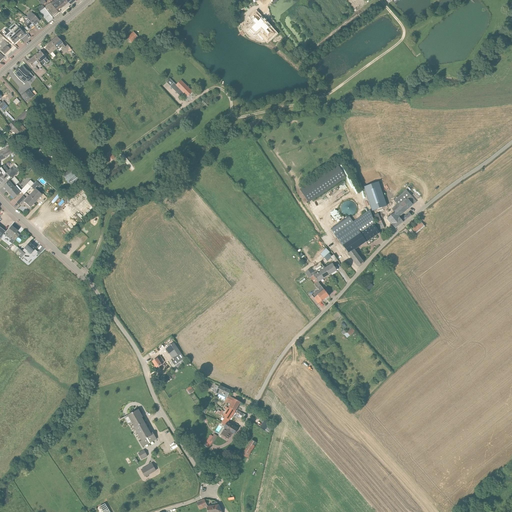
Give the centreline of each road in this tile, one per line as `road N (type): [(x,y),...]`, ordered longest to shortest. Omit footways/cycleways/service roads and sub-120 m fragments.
road 1 (unclassified): [(211,491),(290,344),(412,216),(511,141)]
road 2 (unclassified): [(211,491),(155,400),(136,349),(88,280),(0,198)]
road 3 (unknown): [(82,275),(112,207),(229,116)]
